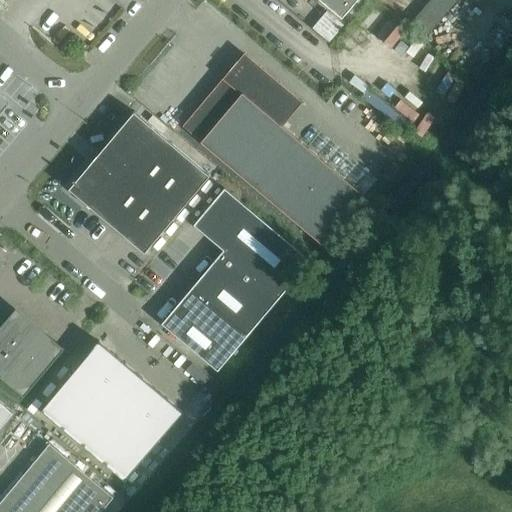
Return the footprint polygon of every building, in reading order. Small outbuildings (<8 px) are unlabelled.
[(319,0),(341,19),(357,0),(319,0)] [(428,32),(457,0),(430,0),(414,18),(428,32)] [(182,124),(200,143),(323,246),(364,197),(279,124),(300,99),(242,51),(182,124)] [(0,97),(0,113),(8,104),(0,97)] [(87,205),(88,206),(144,254),(209,176),(134,112),(112,138),(114,140),(77,183),(74,180),(72,182),(76,185),(72,189),(88,203),(87,205)] [(223,251),(224,250),(280,297),(310,261),(224,189),(194,226),(223,251)] [(224,250),(223,251),(192,287),(248,334),(280,297),(224,250)] [(248,334),(192,287),(161,324),(217,371),(248,334)] [(0,376),(24,397),(64,348),(63,347),(61,349),(17,312),(0,331),(0,376)] [(98,341),(40,410),(41,410),(62,428),(83,445),(125,481),(182,412),(98,341)] [(0,428),(13,413),(0,402),(0,428)] [(0,511),(101,511),(113,498),(49,444),(0,502),(0,511)]
